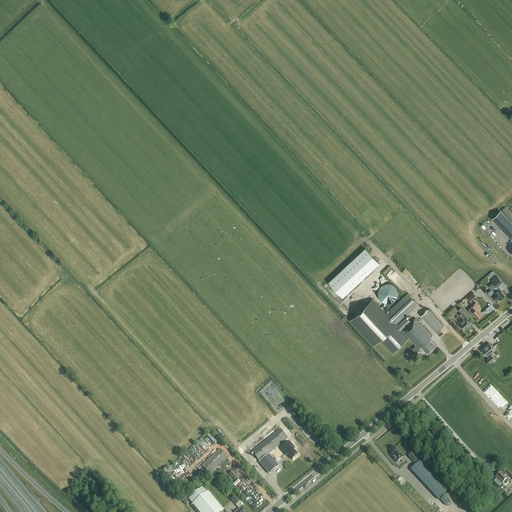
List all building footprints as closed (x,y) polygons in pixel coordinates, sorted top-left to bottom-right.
[(511,223),(500,211),(492,219),(511,239),(511,237),(511,223)] [(343,297),(380,263),(365,248),(328,282),(343,297)] [(497,287),(502,282),(498,278),(492,283),(493,283),(488,287),(491,290),(494,288),(495,287),(497,287)] [(388,303),(392,302),(396,300),(397,296),(398,292),(395,287),(392,285),(388,284),(384,285),(380,287),(378,292),(378,296),(380,300),(383,302),(388,303)] [(497,287),(495,287),(494,288),(491,290),(488,293),(491,296),(496,301),(498,299),(499,300),(504,296),(500,292),(501,291),(499,289),(498,289),(497,287)] [(471,302),(477,297),(473,293),(467,298),(471,302)] [(418,305),(408,294),(386,313),(373,299),(350,320),(373,346),(380,340),(392,353),(408,338),(416,346),(412,349),(416,353),(419,350),(418,349),(421,346),(428,353),(436,346),(429,339),(432,336),(415,318),(411,322),(411,321),(410,321),(405,316),(418,305)] [(477,319),(482,314),(478,309),(479,308),(475,303),(468,310),(473,317),(475,316),(477,319)] [(464,330),(470,324),(466,319),(469,316),(462,308),(458,310),(461,314),(459,316),(463,320),(459,324),(464,330)] [(437,333),(444,325),(429,309),(421,316),(437,333)] [(487,357),(494,350),(493,349),(494,349),(489,343),(481,350),(487,357)] [(503,362),(506,359),(500,352),(497,354),(503,362)] [(491,355),(486,360),(489,363),(490,364),(492,362),(491,361),(495,358),(494,357),(493,357),(491,355)] [(288,439),(280,430),(252,453),(259,462),(269,455),(288,439)] [(289,442),(280,449),(286,456),(288,455),(292,460),(298,456),(293,450),(295,449),(289,442)] [(397,463),(404,458),(400,452),(399,453),(394,447),(390,450),(393,454),(391,456),(397,463)] [(210,475),(228,458),(220,449),(202,466),(210,475)] [(274,451),(271,453),(279,462),(281,460),(274,451)] [(259,462),(269,474),(278,466),(269,455),(259,462)] [(410,469),(436,500),(446,491),(420,460),(410,469)] [(234,481),(238,477),(233,472),(229,475),(234,481)] [(496,479),(493,482),(501,490),(509,482),(509,481),(507,479),(508,479),(502,473),(496,478),(496,479)] [(197,511),(220,511),(223,510),(208,493),(207,494),(203,488),(189,500),(194,505),(193,506),(197,511)] [(245,511),(242,507),(244,505),(235,496),(231,500),(239,510),(236,511),(245,511)] [(445,496),(440,500),(445,506),(450,501),(445,496)]
